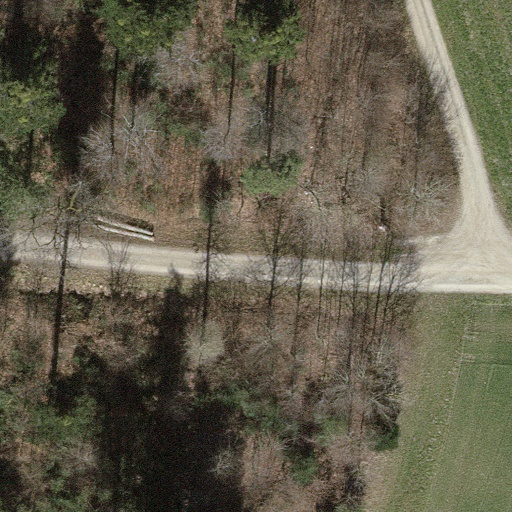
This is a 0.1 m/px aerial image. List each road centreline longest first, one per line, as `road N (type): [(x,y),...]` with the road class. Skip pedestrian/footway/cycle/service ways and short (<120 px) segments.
road 1 (track): [(511,279),(0,243)]
road 2 (track): [(415,0),(469,168),(481,278)]
